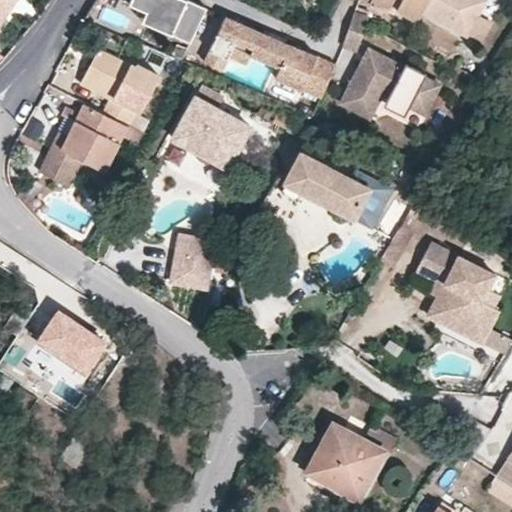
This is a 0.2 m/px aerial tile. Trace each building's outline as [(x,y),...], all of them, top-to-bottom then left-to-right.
[(15,0),(1,0),(7,12),(15,0)] [(207,7),(189,0),(185,0),(184,4),(177,0),(130,0),(129,3),(146,11),(179,25),(175,35),(190,42),(207,7)] [(393,0),(361,0),(387,13),(393,0)] [(423,11),(428,0),(405,0),(400,11),(417,21),(423,11)] [(428,0),(423,11),(468,35),(479,13),(485,0),(428,0)] [(342,44),(357,51),(369,16),(355,10),(342,44)] [(179,25),(146,11),(141,21),(175,35),(179,25)] [(468,35),(481,42),(492,21),(479,13),(468,35)] [(315,60),(227,15),(204,60),(224,68),(230,57),(237,40),(253,47),(250,54),(278,68),(273,78),(299,91),(315,60)] [(253,47),(237,40),(230,57),(245,64),(250,54),(253,47)] [(95,50),(80,83),(109,99),(103,113),(127,125),(133,112),(138,113),(158,75),(135,64),(134,66),(102,51),(95,50)] [(448,93),(379,56),(351,107),(374,118),(386,95),(433,121),(448,93)] [(334,69),(315,60),(299,91),(320,102),(334,69)] [(195,94),(172,136),(227,168),(250,127),(195,94)] [(85,158),(105,169),(127,125),(103,113),(86,105),(79,118),(71,133),(64,147),(85,158)] [(72,184),(85,158),(64,147),(71,133),(61,129),(43,167),(72,184)] [(287,184),(305,192),(331,207),(331,212),(332,218),(338,222),(345,221),(351,218),(356,219),(371,188),(301,152),(285,183),(287,184)] [(378,219),(390,187),(374,181),(362,214),(378,219)] [(287,184),(284,192),(301,202),(305,192),(287,184)] [(422,215),(409,209),(399,225),(411,233),(422,215)] [(411,233),(399,225),(378,258),(390,265),(411,233)] [(178,236),(170,280),(203,286),(212,242),(178,236)] [(493,273),(429,241),(415,270),(436,280),(443,283),(436,296),(427,315),(445,324),(449,317),(484,334),(497,310),(491,307),(498,293),(486,287),(493,273)] [(443,283),(436,280),(429,293),(436,296),(443,283)] [(63,303),(53,320),(64,326),(73,310),(63,303)] [(484,334),(449,317),(445,324),(481,342),(484,334)] [(29,360),(81,392),(106,352),(64,326),(53,320),(29,360)] [(0,437),(11,422),(0,414),(0,437)] [(360,498),(385,449),(391,437),(372,427),(366,439),(333,421),(308,470),(360,498)] [(71,463),(76,467),(96,435),(80,425),(60,456),(71,463)] [(511,462),(506,459),(495,476),(511,487),(511,462)] [(0,494),(11,478),(0,470),(0,494)]
